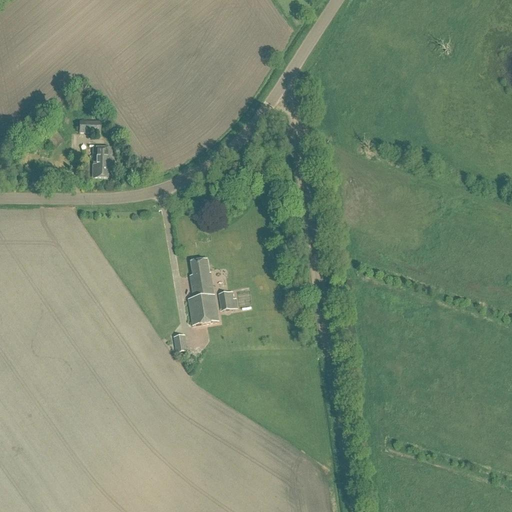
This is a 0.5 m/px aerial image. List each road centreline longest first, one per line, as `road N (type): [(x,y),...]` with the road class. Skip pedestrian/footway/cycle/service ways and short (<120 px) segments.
road 1 (track): [(350,511),(292,106),(278,93)]
road 2 (tertiary): [(0,199),(130,198),(204,169),(247,134),(336,0)]
